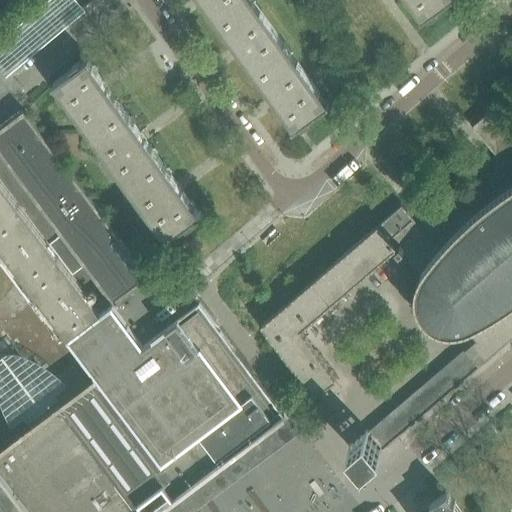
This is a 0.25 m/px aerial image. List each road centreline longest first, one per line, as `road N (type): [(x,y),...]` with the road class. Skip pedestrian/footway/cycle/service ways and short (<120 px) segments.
road 1 (residential): [(139,0),(288,200),(511,9)]
road 2 (residential): [(361,497),(511,369)]
